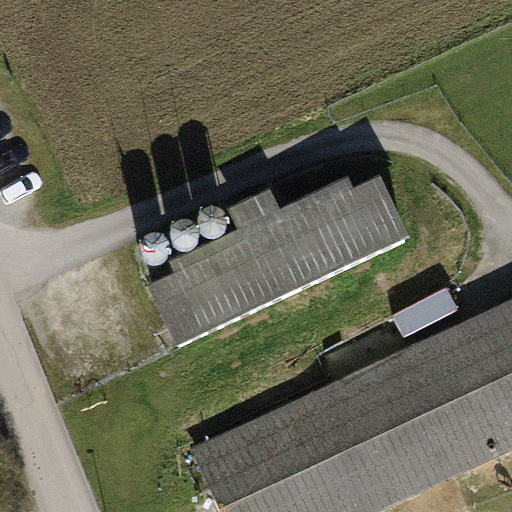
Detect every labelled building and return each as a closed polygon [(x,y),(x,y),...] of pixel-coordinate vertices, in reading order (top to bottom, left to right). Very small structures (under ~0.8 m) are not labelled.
[(181,281),(155,293),(181,348),(406,242),(380,188),(353,200),(348,189),(176,269),(181,281)] [(227,227),(226,223),(224,219),(220,216),(216,215),(212,215),(208,216),(205,219),(202,222),(201,226),(201,230),(203,234),(205,237),(209,239),(213,240),(217,240),(221,238),(224,235),(226,231),(227,227)] [(199,240),(198,236),(196,232),(193,229),(189,228),(185,228),(181,229),(177,232),(175,235),(174,239),(174,243),(176,247),(178,250),(182,252),(186,253),(190,253),(194,251),(197,248),(199,244),(199,240)] [(171,252),(170,248),(168,244),(164,242),(160,240),(156,240),(152,241),(149,244),(147,247),(145,251),(146,255),(147,259),(150,262),(153,264),(157,265),(161,265),(165,263),(168,260),(170,256),(171,252)] [(511,306),(197,453),(224,511),(371,511),(511,446),(511,306)]
